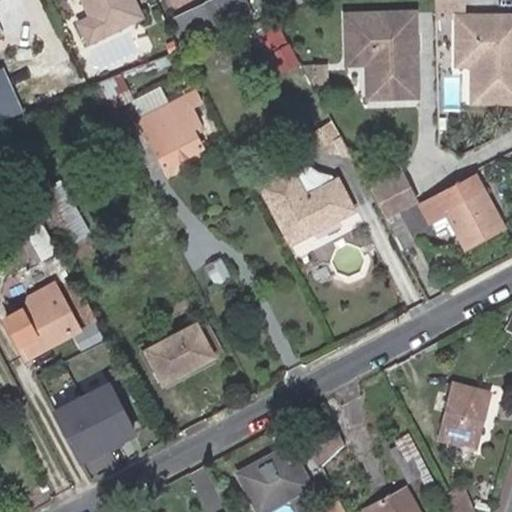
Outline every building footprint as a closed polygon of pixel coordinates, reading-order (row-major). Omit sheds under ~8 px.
[(81,0),(82,4),(89,19),(77,25),(87,46),(140,21),(130,0),(81,0)] [(239,0),(211,0),(203,4),(217,31),(248,16),(239,0)] [(276,0),(280,9),(302,0),(276,0)] [(464,0),(439,0),(439,14),(450,14),(449,8),(465,8),(464,0)] [(217,31),(203,4),(171,20),(183,47),(217,31)] [(370,63),(371,98),(416,97),(414,13),(345,15),(346,64),(365,63),(370,63)] [(511,17),(457,17),(456,65),(472,65),(472,102),(511,101),(511,17)] [(273,19),(246,33),(270,80),(283,73),(274,55),(283,51),(280,47),(286,44),(273,19)] [(283,73),(284,74),(297,66),(286,44),(280,47),(283,51),(274,55),(283,73)] [(0,72),(0,120),(19,112),(0,72)] [(120,76),(98,85),(109,109),(131,98),(120,76)] [(189,87),(195,99),(201,95),(196,83),(189,87)] [(140,114),(148,128),(171,117),(167,108),(188,98),(192,106),(204,100),(201,95),(195,99),(189,87),(163,99),(156,86),(137,95),(140,112),(140,114)] [(148,128),(164,167),(202,149),(194,131),(201,127),(192,106),(188,98),(167,108),(171,117),(148,128)] [(137,105),(130,109),(133,116),(140,112),(137,105)] [(126,114),(114,119),(120,133),(133,128),(126,114)] [(325,125),(313,134),(321,146),(333,138),(325,125)] [(385,165),(360,178),(372,198),(396,185),(385,165)] [(269,205),(290,243),(352,211),(338,183),(305,200),(291,171),(260,187),(269,205)] [(448,212),(467,247),(502,228),(483,192),(480,193),(474,179),(424,207),(431,222),(448,212)] [(60,183),(36,196),(66,248),(89,235),(60,183)] [(396,185),(372,198),(384,222),(408,209),(396,185)] [(416,242),(403,219),(391,225),(403,249),(416,242)] [(39,250),(49,245),(39,227),(29,232),(39,250)] [(6,322),(25,358),(72,333),(63,317),(70,314),(58,292),(54,284),(29,298),(34,307),(6,322)] [(72,333),(78,329),(70,314),(63,317),(72,333)] [(211,354),(194,324),(153,348),(149,340),(137,346),(158,385),(163,382),(211,354)] [(167,389),(216,362),(211,354),(163,382),(167,389)] [(82,462),(135,434),(108,385),(56,414),(82,462)] [(472,448),(487,395),(452,386),(437,440),(472,448)] [(331,421),(305,434),(320,464),(343,444),(331,421)] [(391,449),(407,482),(420,475),(428,492),(436,487),(410,438),(391,449)] [(254,506),(305,480),(284,440),(233,467),(254,506)] [(362,511),(417,511),(405,488),(362,511)] [(472,511),(460,488),(444,496),(452,511),(472,511)] [(325,505),(338,497),(333,489),(320,496),(325,505)] [(345,511),(338,497),(324,506),(326,511),(345,511)]
